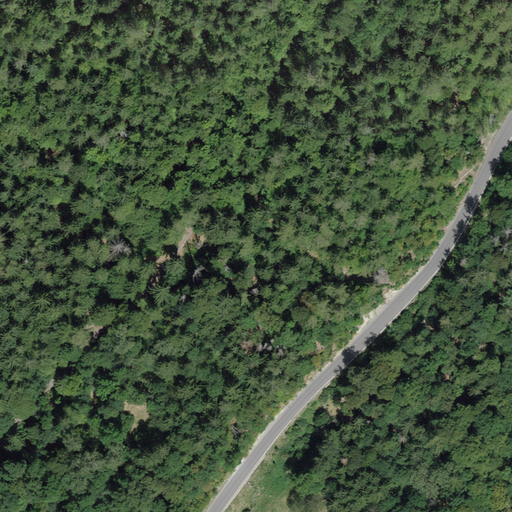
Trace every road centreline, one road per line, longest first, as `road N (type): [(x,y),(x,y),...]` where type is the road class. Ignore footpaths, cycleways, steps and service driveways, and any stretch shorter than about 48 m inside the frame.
road 1 (unclassified): [(214,511),(297,404),(442,253),(511,125)]
road 2 (track): [(0,443),(75,354),(159,290),(282,103)]
road 3 (track): [(0,87),(172,0)]
